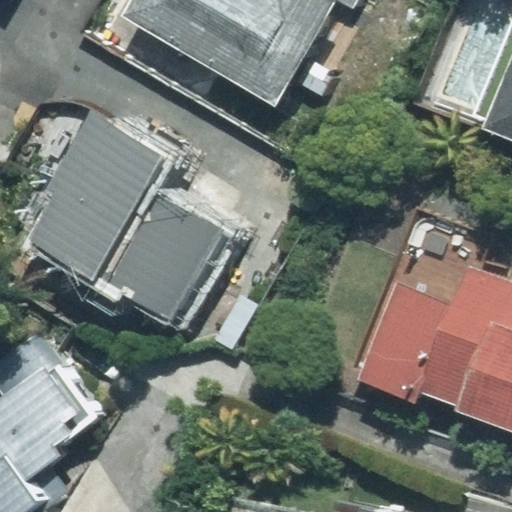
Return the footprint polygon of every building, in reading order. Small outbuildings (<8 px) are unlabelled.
[(356,0),(144,0),(136,15),(297,105),(356,0)] [(511,91),(495,130),(511,137),(511,91)] [(191,148),(110,102),(37,231),(187,316),(240,224),(170,184),(191,148)] [(419,276),(378,373),(511,433),(511,276),(491,267),(474,302),(419,276)] [(124,423),(70,351),(0,403),(0,511),(60,511),(40,485),(124,423)] [(414,511),(373,503),(371,511),(414,511)]
